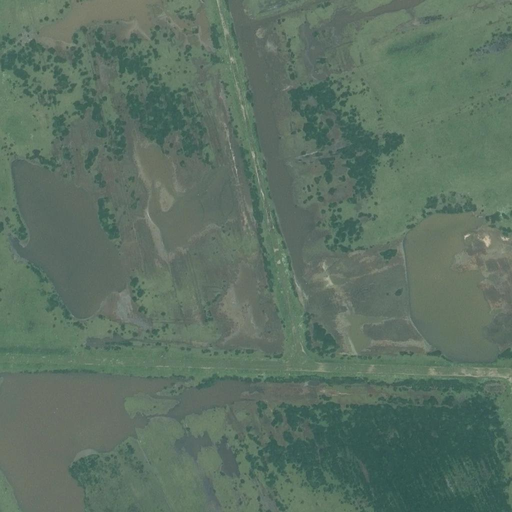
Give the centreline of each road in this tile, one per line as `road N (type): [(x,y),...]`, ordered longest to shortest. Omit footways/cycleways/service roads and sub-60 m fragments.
road 1 (track): [(0,356),(511,371)]
road 2 (track): [(303,364),(219,0)]
